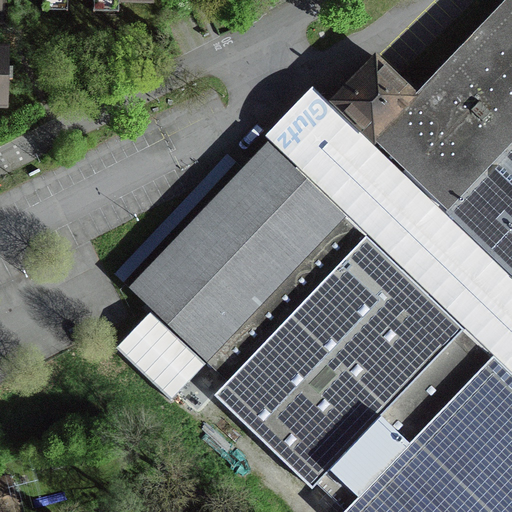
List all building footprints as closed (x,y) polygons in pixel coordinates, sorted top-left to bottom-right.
[(511,0),(507,0),(414,97),(399,83),(375,59),(333,103),(372,141),(409,176),(407,178),(411,182),(413,184),(415,185),(416,183),(511,274),(511,0)] [(0,102),(5,102),(5,82),(10,82),(10,72),(6,72),(7,48),(0,47),(0,102)] [(317,192),(344,218),(365,238),(463,330),(492,359),(511,377),(511,274),(416,183),(415,185),(413,184),(411,182),(407,178),(409,176),(372,141),(338,108),(333,103),(318,90),(292,117),(266,144),(317,192)] [(511,511),(511,377),(492,359),(483,368),(454,340),(463,330),(365,238),(344,218),(317,192),(266,144),(243,169),(227,154),(114,274),(130,288),(128,290),(151,314),(116,350),(172,404),(207,366),(227,386),(214,399),(311,489),(317,483),(346,511),(344,511),(511,511)] [(11,476),(0,479),(0,511),(14,511),(20,511),(11,476)]
